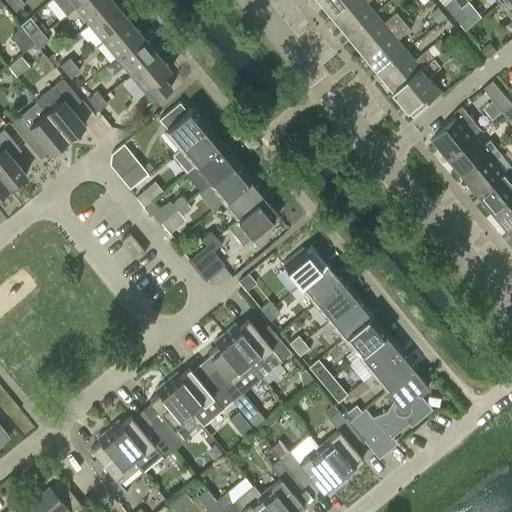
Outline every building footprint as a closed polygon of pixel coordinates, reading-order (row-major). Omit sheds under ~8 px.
[(25,3),(22,0),(15,0),(10,4),(16,11),(25,3)] [(53,0),(65,15),(74,7),(83,0),(53,0)] [(112,0),(83,0),(74,7),(88,24),(114,2),(112,0)] [(319,0),(333,16),(352,0),(319,0)] [(352,0),(333,16),(348,34),(375,12),(367,2),(369,0),(352,0)] [(456,0),(450,0),(445,5),(452,14),(462,7),(456,0)] [(511,0),(503,0),(500,3),(511,16),(511,20),(508,24),(511,28),(511,0)] [(114,2),(88,24),(102,40),(128,19),(114,2)] [(468,2),(462,7),(452,14),(460,23),(475,11),(468,2)] [(438,22),(445,16),(438,7),(430,13),(438,22)] [(375,12),(348,34),(364,53),(403,20),(396,12),(384,22),(375,12)] [(43,33),(39,27),(30,17),(21,24),(30,35),(34,40),(43,33)] [(128,19),(102,40),(116,57),(142,35),(128,19)] [(403,20),(364,53),(379,71),(406,49),(398,39),(410,28),(403,20)] [(49,40),(43,33),(34,40),(40,47),(49,40)] [(142,35),(116,57),(129,74),(156,52),(142,35)] [(481,49),(487,56),(495,50),(489,43),(481,49)] [(406,49),(379,71),(394,90),(434,57),(427,49),(414,59),(406,49)] [(435,58),(434,57),(394,90),(414,114),(441,91),(428,76),(441,65),(450,58),(444,50),(435,58)] [(156,52),(129,74),(152,102),(172,85),(163,75),(170,69),(156,52)] [(61,65),(65,70),(74,63),(70,57),(61,65)] [(80,70),(74,63),(65,70),(71,77),(80,70)] [(45,113),(46,112),(67,138),(84,124),(68,105),(79,96),(64,78),(35,101),(45,113)] [(492,80),(483,88),(502,111),(511,103),(492,80)] [(88,98),(93,104),(102,96),(97,91),(88,98)] [(108,103),(102,96),(93,104),(99,111),(108,103)] [(205,126),(190,108),(187,111),(179,101),(159,118),(166,128),(163,130),(178,148),(205,126)] [(502,111),(511,122),(511,121),(511,103),(502,111)] [(447,125),(433,137),(448,156),(473,135),(465,124),(472,118),(462,106),(454,113),(457,117),(447,125)] [(50,153),(67,138),(46,112),(45,113),(29,126),(19,115),(10,123),(28,144),(37,137),(50,153)] [(205,126),(178,148),(193,166),(219,144),(205,126)] [(0,131),(0,177),(8,187),(25,173),(12,158),(21,150),(3,129),(0,131)] [(473,135),(448,156),(464,174),(496,147),(490,140),(482,146),(473,135)] [(123,143),(110,153),(109,164),(120,177),(138,161),(123,143)] [(219,144),(193,166),(207,183),(234,161),(219,144)] [(496,147),(464,174),(479,193),(504,172),(495,161),(503,155),(496,147)] [(234,161),(207,183),(222,201),(248,179),(234,161)] [(511,181),(504,172),(479,193),(494,211),(511,196),(511,181)] [(0,194),(8,187),(0,177),(0,194)] [(248,179),(222,201),(236,218),(263,197),(248,179)] [(138,196),(146,205),(151,200),(158,195),(150,186),(138,196)] [(176,210),(186,202),(181,196),(172,203),(171,204),(176,210)] [(511,196),(494,211),(510,230),(511,227),(511,196)] [(278,215),(263,197),(236,218),(227,227),(242,244),(251,237),(255,240),(275,223),(272,219),(278,215)] [(160,223),(176,210),(171,204),(172,203),(169,200),(158,209),(151,200),(146,205),(144,207),(151,215),(152,214),(160,223)] [(191,208),(186,202),(176,210),(182,216),(191,208)] [(200,239),(205,245),(215,237),(210,231),(200,239)] [(145,252),(129,233),(121,240),(137,259),(145,252)] [(196,270),(214,255),(211,251),(220,244),(215,237),(205,245),(188,260),(196,270)] [(281,263),(299,285),(326,263),(311,245),(305,250),(302,246),(281,263)] [(326,263),(299,285),(314,302),(340,280),(326,263)] [(256,282),(247,273),(238,281),(241,285),(246,291),(256,282)] [(340,280),(314,302),(328,320),(355,298),(340,280)] [(261,291),(252,298),(265,313),(274,306),(269,299),(261,291)] [(355,298),(328,320),(343,338),(369,316),(355,298)] [(279,312),(274,306),(265,313),(270,320),(279,312)] [(357,355),(384,333),(369,316),(343,338),(357,355)] [(275,333),(265,341),(247,319),(238,326),(235,322),(224,331),(251,364),(255,369),(261,376),(290,352),(275,333)] [(224,372),(215,380),(231,401),(232,400),(261,376),(255,369),(251,364),(224,331),(213,340),(216,344),(207,352),(224,372)] [(372,373),(398,351),(384,333),(357,355),(372,373)] [(298,335),(289,343),(294,349),(303,341),(298,335)] [(308,347),(303,341),(294,349),(299,355),(308,347)] [(386,390),(413,368),(398,351),(372,373),(386,390)] [(318,358),(308,366),(323,384),(332,376),(318,358)] [(231,401),(215,380),(205,387),(189,367),(179,375),(176,370),(165,379),(202,425),(203,425),(232,401),(232,400),(231,401)] [(351,418),(348,422),(355,430),(362,439),(378,426),(389,438),(426,408),(416,396),(428,386),(413,368),(387,390),(395,399),(389,410),(373,417),(365,407),(351,418)] [(337,402),(347,394),(332,376),(323,384),(337,402)] [(173,449),(202,425),(165,379),(154,388),(158,392),(148,400),(165,420),(156,428),(173,449)] [(346,412),(351,418),(365,407),(377,398),(370,389),(354,402),(355,404),(346,412)] [(362,458),(345,438),(355,430),(348,422),(333,404),(323,412),(338,429),(318,445),(346,479),(357,470),(353,466),(362,458)] [(238,411),(228,419),(242,436),(252,428),(238,411)] [(117,419),(106,428),(138,466),(139,466),(142,470),(161,454),(163,457),(173,449),(156,428),(147,436),(130,415),(121,423),(117,419)] [(0,443),(9,436),(0,425),(0,443)] [(119,483),(138,466),(106,428),(95,437),(99,441),(90,449),(112,475),(102,484),(116,501),(126,492),(119,483)] [(280,458),(288,467),(293,462),(289,451),(279,439),(271,446),(280,458)] [(335,488),(346,479),(318,445),(298,462),(322,491),(332,484),(335,488)] [(280,458),(270,466),(280,473),(288,467),(280,458)] [(86,511),(53,472),(37,485),(38,486),(37,492),(28,500),(37,511),(86,511)] [(279,477),(259,494),(274,511),(297,511),(304,507),(279,477)] [(274,511),(259,494),(251,484),(234,498),(242,508),(239,510),(240,511),(274,511)] [(225,511),(215,500),(206,489),(197,497),(209,511),(225,511)] [(226,491),(215,500),(225,511),(232,511),(235,510),(226,491)] [(15,503),(3,511),(37,511),(28,500),(22,505),(16,505),(15,503)]
